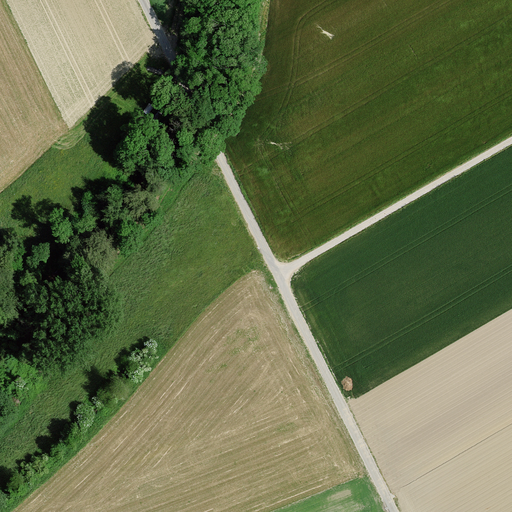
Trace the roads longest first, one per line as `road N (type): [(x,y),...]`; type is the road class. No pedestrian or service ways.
road 1 (track): [(393,511),(143,0)]
road 2 (track): [(511,140),(278,274)]
